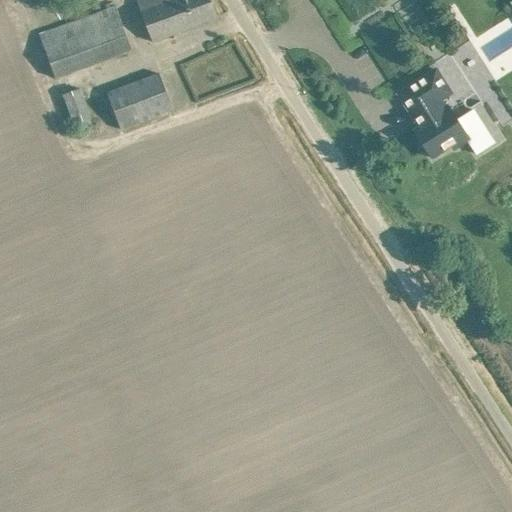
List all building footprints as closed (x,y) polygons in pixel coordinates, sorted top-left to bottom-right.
[(136,0),(154,43),(217,18),(210,0),(136,0)] [(383,0),(366,0),(362,3),(368,13),(385,3),(383,0)] [(38,33),(55,78),(128,51),(112,7),(115,6),(113,1),(105,4),(106,8),(38,33)] [(386,32),(398,21),(387,8),(374,20),(386,32)] [(466,90),(481,85),(465,46),(451,52),(466,90)] [(436,66),(396,93),(412,118),(414,116),(416,116),(421,124),(421,126),(413,131),(417,138),(416,143),(421,151),(427,151),(431,159),(450,147),(453,150),(470,140),(481,154),(496,143),(472,111),(459,119),(447,103),(446,104),(444,100),(454,93),(436,66)] [(159,73),(140,81),(107,93),(121,130),(173,110),(159,73)] [(74,125),(91,118),(80,87),(62,94),(74,125)]
